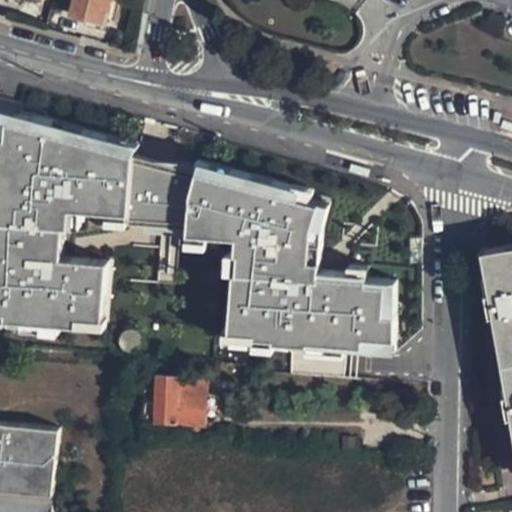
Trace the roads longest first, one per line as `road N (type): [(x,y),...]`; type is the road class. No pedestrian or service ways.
road 1 (residential): [(460,174),(447,233),(447,511)]
road 2 (tertiary): [(207,102),(460,174)]
road 3 (tertiary): [(471,137),(216,85)]
road 4 (tertiary): [(0,44),(148,83)]
